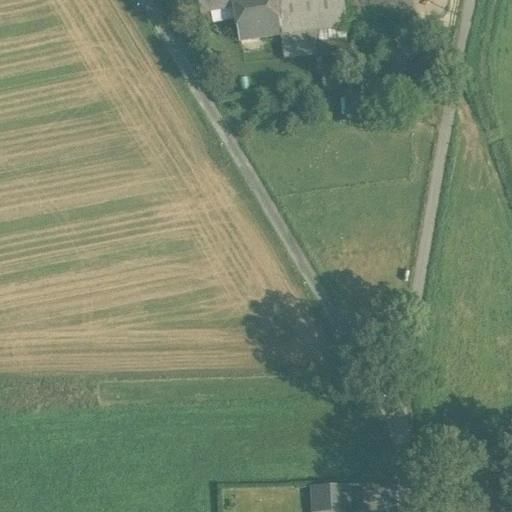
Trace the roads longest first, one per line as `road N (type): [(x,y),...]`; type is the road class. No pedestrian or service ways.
road 1 (unclassified): [(394,412),(146,0)]
road 2 (residential): [(470,0),(394,412)]
